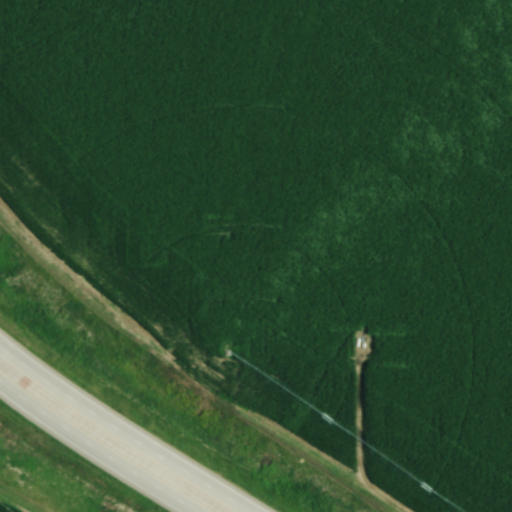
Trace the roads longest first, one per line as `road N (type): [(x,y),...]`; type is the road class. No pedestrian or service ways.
road 1 (trunk): [(243,511),(0,350)]
road 2 (trunk): [(0,385),(189,511)]
